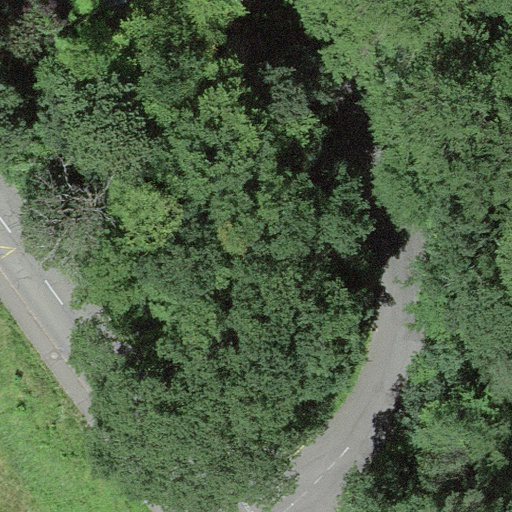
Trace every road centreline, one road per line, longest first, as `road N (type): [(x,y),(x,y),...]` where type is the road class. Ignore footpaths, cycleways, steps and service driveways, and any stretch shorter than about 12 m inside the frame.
road 1 (residential): [(322,0),(416,283),(401,378),(364,438),(255,511)]
road 2 (tertiary): [(200,511),(0,251)]
